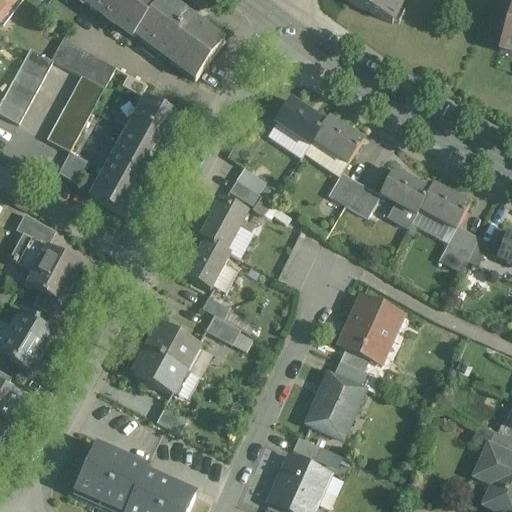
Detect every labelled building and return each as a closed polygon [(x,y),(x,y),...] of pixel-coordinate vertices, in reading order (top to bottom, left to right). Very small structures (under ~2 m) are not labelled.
[(0,0),(0,25),(19,0),(0,0)] [(160,3),(155,0),(75,0),(132,42),(134,39),(160,3)] [(224,46),(163,0),(160,3),(134,39),(195,84),(224,46)] [(404,0),(346,0),(344,4),(392,26),(404,0)] [(511,8),(499,54),(511,57),(511,8)] [(82,79),(47,144),(69,156),(115,71),(62,43),(51,63),(82,79)] [(30,53),(0,107),(0,118),(18,128),(53,65),(30,53)] [(147,90),(127,79),(122,90),(141,100),(147,90)] [(182,122),(144,102),(126,135),(163,156),(182,122)] [(325,127),(290,104),(275,127),(309,150),(313,145),(325,127)] [(363,145),(328,122),(325,127),(313,145),(347,168),(363,145)] [(163,156),(126,135),(90,202),(127,222),(163,156)] [(89,167),(69,156),(58,178),(78,188),(89,167)] [(265,187),(244,172),(236,184),(257,199),(265,187)] [(430,194),(393,174),(380,199),(381,199),(416,218),(419,213),(430,194)] [(358,187),(341,177),(328,199),(345,209),(358,187)] [(257,199),(236,184),(229,196),(254,211),(260,201),(257,199)] [(380,199),(358,187),(345,209),(367,222),(381,199),(380,199)] [(469,209),(433,189),(430,194),(419,213),(456,233),(469,209)] [(247,217),(221,203),(200,242),(205,245),(226,255),(247,217)] [(56,236),(24,218),(16,235),(22,238),(23,238),(48,251),(56,236)] [(464,234),(457,246),(450,243),(439,264),(461,275),(466,265),(478,242),(464,234)] [(511,237),(507,236),(497,261),(511,267),(511,237)] [(48,251),(23,238),(22,238),(22,240),(28,243),(17,262),(15,261),(13,267),(19,270),(20,268),(35,276),(27,290),(60,308),(81,269),(48,251)] [(488,247),(478,242),(466,265),(477,270),(488,247)] [(205,245),(185,281),(209,294),(229,257),(226,255),(205,245)] [(16,299),(0,289),(0,303),(9,309),(16,299)] [(399,316),(362,299),(339,351),(344,353),(369,364),(376,367),(399,316)] [(229,313),(208,301),(202,313),(213,319),(222,324),(229,313)] [(39,325),(22,315),(0,352),(0,357),(31,376),(53,339),(37,329),(39,325)] [(222,324),(213,319),(205,335),(231,349),(240,334),(222,324)] [(198,350),(160,329),(146,353),(185,374),(198,350)] [(185,374),(146,353),(133,378),(172,399),(185,374)] [(369,364),(344,353),(339,366),(363,377),(369,364)] [(363,377),(339,366),(333,379),(363,392),(368,379),(363,377)] [(11,382),(0,375),(0,389),(5,392),(11,382)] [(333,379),(327,376),(305,427),(343,443),(365,393),(363,392),(333,379)] [(5,392),(0,389),(0,423),(9,429),(10,430),(26,405),(5,392)] [(186,425),(163,412),(156,426),(178,439),(186,425)] [(9,429),(0,423),(0,443),(9,429)] [(508,428),(502,425),(496,437),(511,443),(511,430),(507,428),(508,428)] [(511,443),(496,437),(493,435),(488,448),(511,458),(511,443)] [(321,452),(298,441),(292,454),(315,464),(321,452)] [(511,511),(511,458),(488,448),(474,479),(492,487),(483,507),(493,511),(511,511)] [(115,511),(127,511),(144,476),(146,473),(94,449),(74,493),(115,511)] [(313,511),(329,477),(290,460),(269,506),(280,511),(313,511)] [(144,476),(127,511),(188,511),(195,499),(144,476)]
